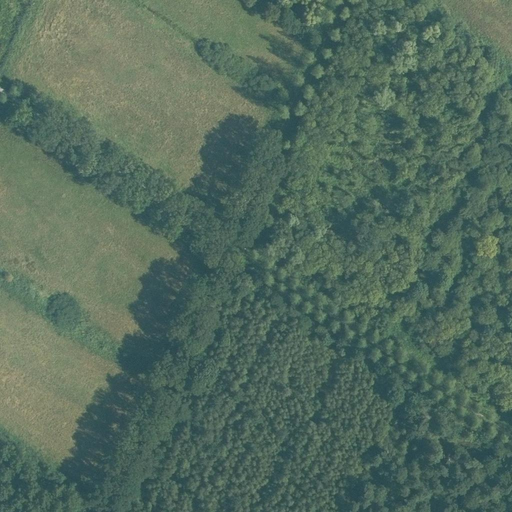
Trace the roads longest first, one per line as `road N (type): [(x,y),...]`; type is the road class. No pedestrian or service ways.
road 1 (track): [(342,0),(100,511)]
road 2 (unclassified): [(511,437),(228,244)]
